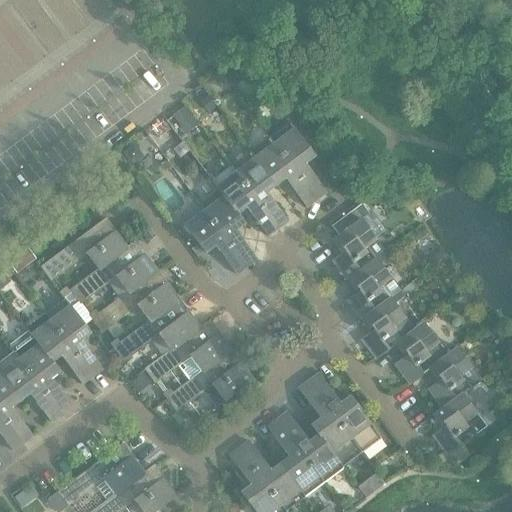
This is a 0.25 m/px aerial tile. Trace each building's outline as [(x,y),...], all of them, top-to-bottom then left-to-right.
[(305,165),(315,157),(290,124),(270,139),(317,202),(327,194),(305,165)] [(317,202),(270,139),(250,154),(275,187),(285,180),(307,209),(317,202)] [(266,194),(275,187),(250,154),(231,168),(278,230),(288,223),(266,194)] [(278,230),(231,168),(213,182),(219,191),(237,215),(247,208),(269,237),(278,230)] [(235,231),(244,224),(237,215),(219,191),(200,205),(247,268),(257,260),(235,231)] [(386,252),(377,239),(362,219),(369,214),(362,204),(332,227),(339,236),(333,241),(340,252),(344,249),(347,252),(334,262),(348,280),(375,260),(386,252)] [(247,268),(200,205),(181,219),(206,253),(215,246),(237,275),(247,268)] [(52,280),(87,253),(98,269),(127,247),(115,231),(97,244),(88,232),(42,266),(52,280)] [(119,300),(158,271),(136,241),(127,247),(98,269),(71,289),(81,303),(107,284),(119,300)] [(347,301),(361,319),(389,298),(398,291),(375,260),(348,280),(355,291),(358,289),(360,292),(347,301)] [(150,321),(179,299),(158,271),(119,300),(99,315),(93,319),(102,332),(138,305),(150,321)] [(69,294),(68,292),(66,289),(60,294),(64,298),(69,294)] [(414,331),(404,318),(389,298),(361,319),(369,330),(372,327),(375,331),(362,340),(376,358),(395,345),(414,331)] [(161,357),(200,327),(179,299),(150,321),(120,343),(114,348),(124,361),(150,342),(161,357)] [(82,340),(91,334),(66,301),(47,315),(94,377),(104,369),(82,340)] [(93,319),(99,315),(95,311),(90,315),(93,319)] [(94,377),(47,315),(26,330),(28,333),(42,352),(44,351),(52,362),(62,355),(84,384),(94,377)] [(215,363),(232,350),(210,321),(200,327),(161,357),(145,369),(156,383),(181,364),(186,370),(183,372),(191,381),(215,363)] [(423,324),(414,331),(395,345),(402,355),(406,353),(408,356),(396,365),(410,384),(429,370),(447,356),(423,324)] [(49,380),(60,372),(52,362),(44,351),(42,352),(28,333),(10,347),(15,354),(62,416),(71,409),(49,380)] [(114,348),(120,343),(116,339),(111,344),(114,348)] [(472,388),(462,375),(472,368),(457,348),(447,356),(429,370),(436,380),(439,377),(442,380),(429,390),(443,409),(462,395),(472,388)] [(62,416),(15,354),(0,364),(0,373),(21,401),(30,394),(52,424),(62,416)] [(168,398),(177,410),(204,391),(217,408),(254,380),(241,362),(224,375),(215,363),(191,381),(173,394),(168,398)] [(135,378),(141,374),(138,369),(132,374),(135,378)] [(12,408),(20,402),(21,401),(0,373),(0,413),(24,445),(33,438),(12,408)] [(380,438),(349,396),(340,403),(318,373),(307,381),(361,453),(380,438)] [(361,453),(307,381),(297,388),(319,417),(309,425),(316,435),(325,446),(326,446),(342,467),(361,453)] [(173,394),(169,390),(165,394),(168,398),(173,394)] [(462,395),(443,409),(433,416),(441,426),(444,424),(446,427),(433,436),(448,455),(486,427),(462,395)] [(24,445),(0,413),(0,434),(14,453),(24,445)] [(342,467),(326,446),(325,446),(316,435),(307,441),(286,413),(276,420),(322,482),(342,467)] [(322,482),(276,420),(266,427),(288,457),(279,463),(303,496),(322,482)] [(303,496),(279,463),(269,470),(248,441),(238,449),(284,510),(303,496)] [(281,511),(284,510),(238,449),(228,456),(249,485),(240,492),(254,511),(281,511)] [(69,506),(104,480),(116,497),(137,481),(144,475),(132,458),(114,472),(105,459),(59,493),(69,506)] [(127,511),(154,511),(176,496),(163,479),(145,493),(137,481),(116,497),(95,511),(120,511),(125,509),(127,511)]
